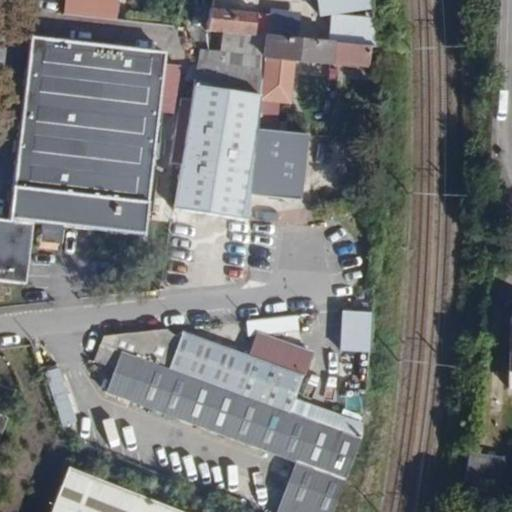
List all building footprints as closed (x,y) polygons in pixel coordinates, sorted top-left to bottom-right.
[(117,0),(65,0),(63,16),(115,22),(117,0)] [(366,0),(312,0),(314,15),(327,13),(329,17),(326,43),(367,48),(370,19),(366,0)] [(254,15),(210,10),(206,31),(227,33),(252,36),(254,15)] [(265,37),(252,36),(227,33),(225,53),(263,57),(265,37)] [(262,70),(249,196),(299,201),(307,136),(276,133),(278,104),(280,104),(284,72),(294,61),(331,65),(331,62),(365,67),(367,48),(326,43),(265,37),(263,57),(262,70)] [(41,225),(62,227),(142,237),(165,53),(32,38),(8,221),(0,219),(0,281),(24,285),(32,224),(41,225)] [(247,221),(248,214),(249,196),(262,70),(223,64),(197,61),(174,204),(171,221),(176,222),(191,224),(193,213),(247,221)] [(170,230),(171,221),(174,204),(158,202),(154,228),(163,230),(170,230)] [(334,312),(332,354),(363,355),(364,314),(334,312)] [(331,511),(358,443),(361,424),(339,416),(333,430),(288,414),(293,398),(301,376),(182,332),(179,337),(167,330),(103,337),(94,361),(114,370),(106,392),(294,463),(276,511),(331,511)] [(55,368),(40,374),(59,428),(75,423),(55,368)] [(0,430),(15,391),(0,385),(0,430)] [(469,454),(465,484),(489,492),(503,486),(507,458),(469,454)] [(51,511),(181,511),(68,469),(51,511)]
